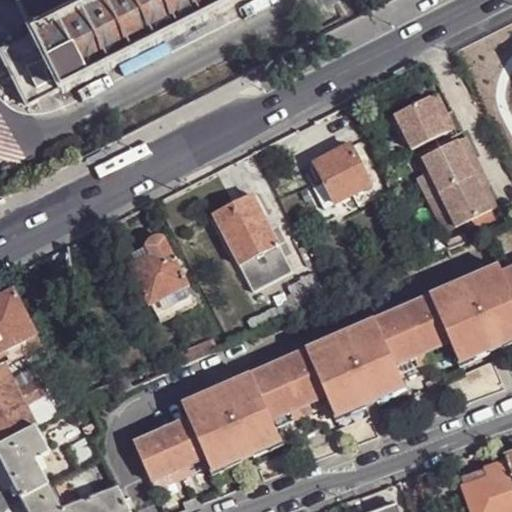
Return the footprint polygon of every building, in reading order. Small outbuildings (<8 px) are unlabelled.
[(98,0),(13,0),(31,35),(98,0)] [(62,94),(247,0),(98,0),(31,35),(34,38),(59,88),(62,94)] [(26,104),(59,88),(34,38),(1,55),(26,104)] [(439,97),(433,99),(443,119),(449,116),(439,97)] [(414,151),(456,131),(449,116),(443,119),(433,99),(397,117),(414,151)] [(442,194),(474,178),(464,159),(472,154),(465,139),(424,159),(431,174),(442,194)] [(372,188),(352,147),(338,154),(340,159),(319,170),(304,177),(311,192),(316,190),(326,185),(336,205),(372,188)] [(482,175),(472,154),(464,159),(474,178),(482,175)] [(431,174),(423,178),(433,198),(434,198),(442,194),(431,174)] [(474,178),(442,194),(453,217),(459,229),(466,226),(477,221),(491,213),(482,196),(488,193),(491,192),(482,175),(474,178)] [(326,185),(316,190),(326,211),(336,205),(326,185)] [(482,196),(491,213),(497,211),(488,193),(482,196)] [(442,194),(434,198),(445,220),(453,217),(442,194)] [(215,216),(254,295),(294,276),(284,257),(270,226),(255,197),(215,216)] [(477,221),(466,226),(467,231),(478,225),(477,221)] [(291,254),(276,224),(270,226),(284,257),(291,254)] [(189,287),(165,242),(164,241),(158,240),(151,243),(148,250),(152,257),(130,268),(149,307),(189,287)] [(402,259),(422,250),(417,240),(397,249),(402,259)] [(186,416),(133,440),(150,478),(203,454),(206,460),(239,445),(224,412),(235,407),(250,440),(284,425),(277,411),(323,390),(330,404),(358,391),(344,358),(355,353),(370,386),(399,372),(392,358),(445,334),(452,348),(481,335),(466,302),(477,297),(491,330),(511,320),(511,258),(497,265),(494,258),(180,402),(186,416)] [(327,293),(319,277),(294,288),(301,304),(327,293)] [(35,338),(11,294),(0,299),(0,358),(7,354),(7,351),(27,341),(35,338)] [(481,335),(485,344),(496,339),(491,330),(477,297),(466,302),(481,335)] [(193,298),(157,315),(160,321),(196,303),(193,298)] [(511,320),(491,330),(496,339),(511,331),(511,320)] [(173,349),(177,359),(214,343),(210,333),(173,349)] [(481,335),(452,348),(456,357),(485,344),(481,335)] [(39,346),(35,338),(27,341),(31,352),(39,346)] [(358,391),(363,400),(374,394),(370,386),(355,353),(344,358),(358,391)] [(0,444),(34,426),(23,406),(16,393),(2,366),(0,366),(0,444)] [(40,382),(33,370),(18,378),(23,389),(16,393),(23,406),(46,393),(40,382)] [(399,372),(370,386),(374,394),(403,381),(399,372)] [(71,407),(54,375),(40,382),(46,393),(58,414),(71,407)] [(358,391),(330,404),(334,413),(363,400),(358,391)] [(46,393),(23,406),(34,426),(58,414),(46,393)] [(239,445),(243,454),(255,449),(250,440),(235,407),(224,412),(239,445)] [(284,425),(250,440),(255,449),(287,434),(284,425)] [(0,458),(14,486),(40,473),(34,462),(49,455),(34,426),(0,444),(0,458)] [(100,462),(88,439),(65,450),(77,474),(100,462)] [(239,445),(206,460),(211,469),(243,454),(239,445)] [(475,511),(511,511),(511,474),(507,463),(488,470),(490,478),(465,488),(475,511)] [(40,473),(14,486),(22,502),(49,488),(40,473)] [(126,511),(116,490),(57,510),(49,489),(22,503),(27,511),(126,511)]
